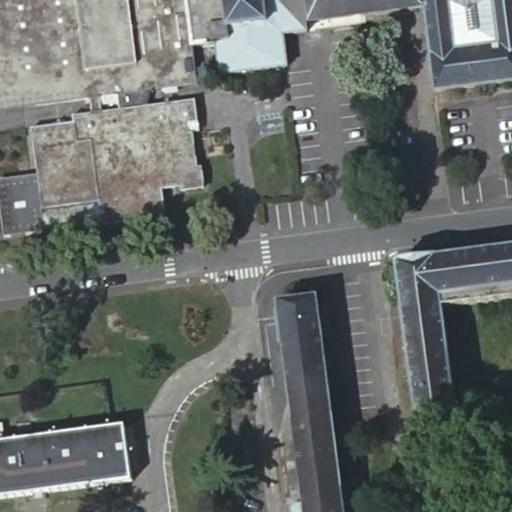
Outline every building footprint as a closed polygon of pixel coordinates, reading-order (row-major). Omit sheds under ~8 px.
[(199,83),(195,45),(188,0),(0,0),(0,108),(92,98),(94,112),(147,105),(151,89),(199,83)] [(188,0),(195,45),(217,44),(222,73),(289,64),(285,35),(309,32),(307,20),(405,8),(403,0),(188,0)] [(511,80),(511,0),(425,0),(426,5),(437,90),(511,80)] [(196,99),(147,105),(94,112),(74,114),(75,121),(33,126),(39,176),(0,180),(0,200),(4,238),(46,232),(43,210),(102,202),(104,225),(168,217),(164,189),(183,186),(183,191),(206,188),(204,171),(202,171),(202,167),(199,167),(195,131),(187,132),(186,123),(200,122),(196,99)] [(43,210),(46,232),(104,225),(104,219),(102,202),(50,209),(43,210)] [(511,243),(391,260),(413,433),(453,428),(437,304),(511,294),(511,243)] [(287,511),(342,511),(316,300),(276,306),(300,505),(287,507),(287,511)] [(0,494),(126,477),(119,422),(0,437),(0,494)]
